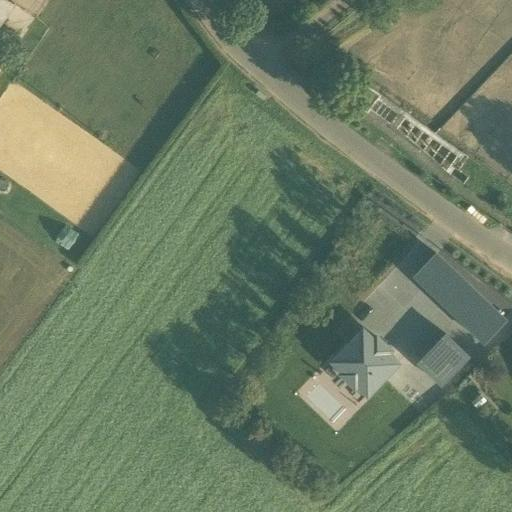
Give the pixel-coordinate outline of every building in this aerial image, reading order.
[(0,0),(0,19),(3,21),(15,5),(7,0),(0,0)] [(0,70),(9,57),(0,50),(0,70)] [(346,98),(367,114),(379,97),(380,96),(359,80),(358,82),(346,98)] [(52,236),(61,238),(75,241),(78,228),(55,223),(52,236)] [(436,254),(414,277),(483,343),(506,320),(436,254)] [(363,331),(333,362),(343,372),(341,374),(355,386),(357,384),(367,394),(397,364),(387,353),(389,350),(376,338),(373,341),(363,331)] [(445,334),(417,364),(441,386),(469,357),(445,334)]
